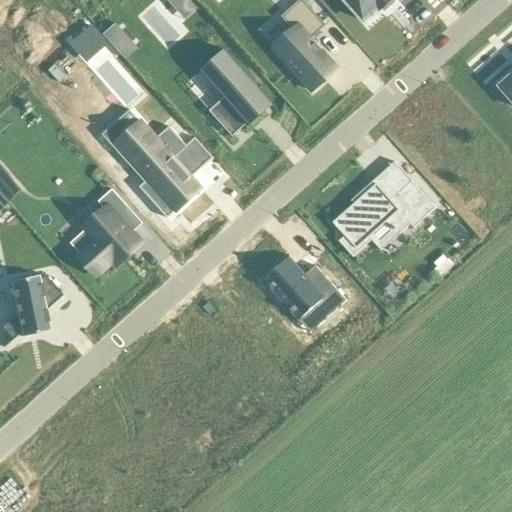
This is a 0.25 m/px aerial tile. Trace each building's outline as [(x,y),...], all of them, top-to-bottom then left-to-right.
[(294,30),(274,48),(312,91),(338,68),(321,50),(322,49),(316,43),(315,44),(311,39),(326,25),(303,0),(300,0),(282,17),(294,30)] [(344,0),(362,19),(363,21),(365,20),(364,19),(378,8),(379,9),(379,10),(380,11),(382,10),(381,9),(391,0),(344,0)] [(103,34),(111,42),(126,59),(139,48),(116,23),(103,34)] [(84,38),(78,43),(89,56),(101,45),(107,40),(95,27),(89,32),(89,33),(84,38)] [(201,71),(225,98),(210,111),(233,137),(248,123),(250,126),(251,126),(248,123),(271,102),(274,105),(225,50),(224,50),(226,51),(203,72),(201,71)] [(511,75),(500,86),(511,99),(511,75)] [(113,134),(111,136),(149,179),(145,182),(140,187),(154,203),(163,194),(177,210),(197,192),(200,195),(202,194),(199,191),(201,189),(191,178),(175,159),(188,147),(187,145),(170,126),(156,138),(156,139),(141,122),(119,142),(113,134)] [(354,204),(333,222),(345,236),(339,241),(354,257),(372,240),(374,239),(371,236),(388,221),(400,234),(411,224),(414,228),(437,208),(412,181),(391,199),(374,180),(361,193),(365,197),(359,203),(358,201),(354,204)] [(81,255),(79,256),(97,276),(114,261),(118,265),(143,243),(133,232),(117,215),(127,205),(113,189),(99,201),(106,209),(84,228),(86,230),(96,241),(81,255)] [(455,224),(429,245),(437,255),(463,234),(455,224)] [(290,256),(262,281),(263,282),(264,281),(299,320),(298,320),(299,321),(300,320),(316,306),(327,318),(347,300),(316,265),(315,266),(318,270),(311,276),(308,273),(306,275),(305,274),(290,258),(291,257),(290,256)] [(17,314),(2,328),(12,339),(13,340),(21,333),(21,337),(51,331),(48,319),(46,310),(63,295),(45,275),(40,279),(39,275),(10,281),(11,284),(17,314)]
